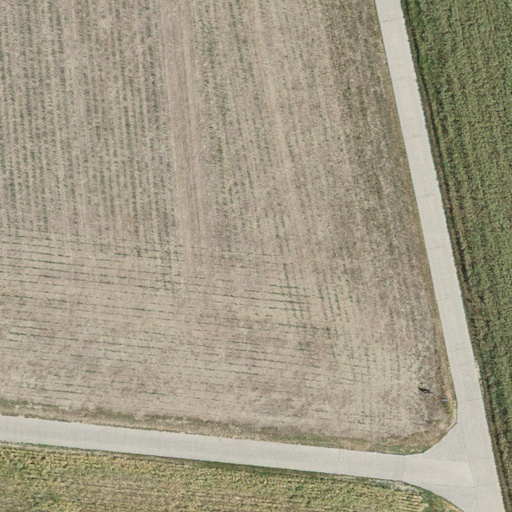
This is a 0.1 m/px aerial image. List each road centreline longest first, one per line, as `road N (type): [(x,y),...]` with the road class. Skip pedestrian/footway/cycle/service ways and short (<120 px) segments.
road 1 (unclassified): [(480,511),(381,0)]
road 2 (track): [(470,470),(0,431)]
